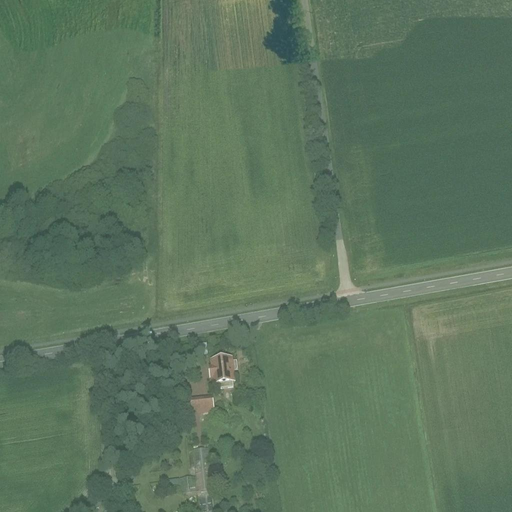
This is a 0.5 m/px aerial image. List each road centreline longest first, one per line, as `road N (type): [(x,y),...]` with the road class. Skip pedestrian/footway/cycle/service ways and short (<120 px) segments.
road 1 (tertiary): [(0,363),(346,304)]
road 2 (residential): [(303,0),(346,304)]
road 3 (tertiary): [(346,304),(511,275)]
